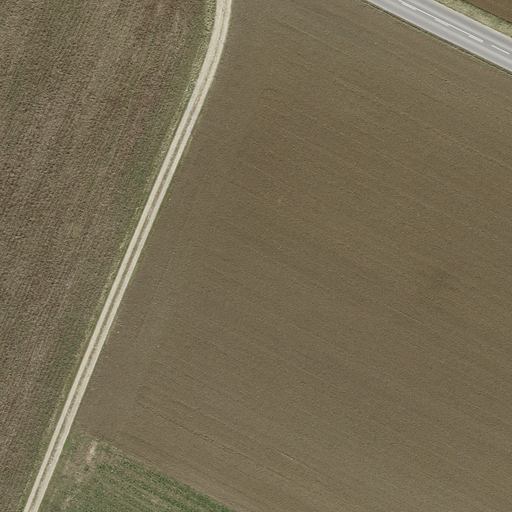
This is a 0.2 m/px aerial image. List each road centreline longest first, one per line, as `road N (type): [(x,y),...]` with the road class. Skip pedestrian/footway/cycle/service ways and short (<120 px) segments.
road 1 (track): [(225,0),(217,51),(32,511)]
road 2 (tertiary): [(401,0),(511,54)]
